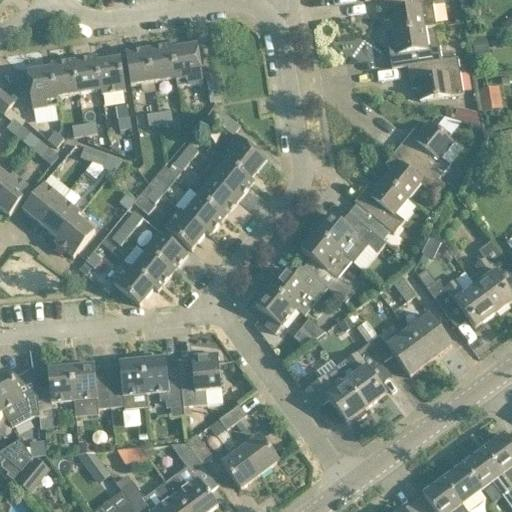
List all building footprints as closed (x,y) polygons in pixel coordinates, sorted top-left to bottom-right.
[(391,22),(393,34),(424,30),(436,28),(431,0),(380,0),(383,19),(389,23),(391,22)] [(511,18),(503,26),(511,37),(511,36),(511,18)] [(392,71),(408,69),(442,63),(442,62),(439,47),(427,48),(424,30),(393,34),(395,46),(393,46),(389,53),(392,71)] [(486,40),(473,41),(475,56),(488,55),(486,40)] [(179,51),(173,52),(177,81),(176,81),(177,89),(185,88),(203,85),(201,69),(197,48),(179,51)] [(162,51),(149,53),(154,85),(167,82),(176,81),(177,81),(173,52),(172,49),(162,51)] [(144,53),(126,56),(127,61),(131,88),(149,85),(154,85),(149,53),(144,53)] [(443,62),(442,62),(442,63),(408,69),(411,88),(416,91),(419,91),(421,103),(446,99),(464,96),(458,60),(453,60),(443,62)] [(97,61),(75,65),(79,97),(101,94),(98,66),(97,61)] [(121,62),(98,66),(101,94),(102,98),(125,95),(121,62)] [(75,65),(51,68),(52,72),(56,100),(79,97),(75,65)] [(52,72),(27,75),(33,113),(58,109),(56,100),(52,72)] [(217,80),(207,81),(210,105),(221,103),(217,80)] [(478,93),(482,114),(503,110),(499,89),(478,93)] [(6,97),(0,103),(0,114),(4,118),(15,105),(6,97)] [(478,115),(457,109),(454,121),(480,129),(478,115)] [(160,115),(161,127),(172,125),(171,114),(160,115)] [(222,114),(215,123),(233,138),(240,130),(222,114)] [(160,115),(147,117),(148,129),(161,127),(160,115)] [(132,132),(130,119),(118,121),(119,133),(132,132)] [(7,131),(15,138),(22,129),(14,122),(7,131)] [(84,127),(86,139),(98,137),(96,125),(84,127)] [(401,148),(440,181),(450,168),(442,161),(455,145),(445,137),(429,125),(422,134),(420,133),(413,133),(401,148)] [(74,140),(86,139),(84,127),(72,129),(74,140)] [(15,138),(33,152),(40,144),(22,129),(15,138)] [(511,146),(511,131),(500,136),(505,150),(511,146)] [(64,142),(55,134),(48,143),(57,151),(64,142)] [(225,154),(222,158),(229,164),(251,182),(254,179),(267,163),(238,139),(225,154)] [(59,159),(40,144),(33,152),(52,168),(59,159)] [(189,146),(182,156),(191,163),(199,154),(189,146)] [(391,172),(384,181),(409,202),(421,186),(430,193),(440,181),(401,148),(389,163),(389,170),(391,172)] [(81,161),(92,165),(96,153),(85,149),(81,161)] [(496,150),(484,156),(489,167),(502,162),(496,150)] [(96,153),(92,165),(104,169),(108,157),(96,153)] [(175,164),(167,173),(177,181),(185,172),(191,163),(182,156),(175,164)] [(220,175),(214,182),(240,203),(245,196),(251,189),(254,185),(251,182),(229,164),(225,168),(220,175)] [(0,171),(0,192),(10,180),(0,171)] [(163,179),(154,190),(163,198),(172,187),(177,181),(167,173),(163,179)] [(199,183),(191,193),(199,200),(225,221),(233,211),(236,207),(240,203),(214,182),(206,175),(203,179),(199,183)] [(10,180),(0,192),(0,210),(10,219),(32,191),(13,176),(10,180)] [(409,202),(384,181),(376,190),(374,188),(367,189),(355,205),(394,236),(405,224),(396,217),(409,202)] [(136,203),(134,206),(143,213),(151,203),(156,207),(160,202),(163,198),(154,190),(150,186),(146,190),(136,203)] [(23,212),(41,227),(62,202),(44,187),(23,212)] [(189,192),(175,209),(181,215),(185,218),(206,236),(210,239),(221,226),(223,223),(225,221),(199,200),(191,193),(189,192)] [(127,196),(119,205),(128,213),(134,206),(136,203),(127,196)] [(62,202),(41,227),(58,241),(55,245),(77,220),(80,216),(62,202)] [(134,214),(119,232),(129,240),(143,222),(134,214)] [(179,217),(166,232),(192,253),(205,238),(206,236),(185,218),(181,215),(179,217)] [(318,224),(312,232),(352,265),(352,264),(354,266),(363,273),(378,256),(386,246),(384,244),(368,231),(360,241),(341,225),(331,217),(322,227),(318,224)] [(77,220),(55,245),(74,260),(95,235),(77,220)] [(121,249),(129,240),(119,232),(112,241),(121,249)] [(314,280),(314,281),(327,292),(338,300),(346,306),(355,295),(339,282),(352,265),(312,232),(306,239),(310,242),(301,253),(322,270),(314,280)] [(147,255),(173,276),(188,258),(162,237),(147,255)] [(429,241),(422,256),(433,261),(439,246),(429,241)] [(105,242),(102,246),(112,255),(115,251),(105,242)] [(485,283),(475,290),(495,317),(511,304),(511,296),(498,278),(511,269),(492,245),(478,255),(484,263),(475,270),(485,283)] [(16,281),(38,280),(37,253),(4,254),(6,286),(16,285),(16,281)] [(95,271),(102,262),(93,255),(86,264),(93,270),(95,271)] [(133,273),(154,291),(158,294),(173,276),(147,255),(133,273)] [(86,264),(80,272),(87,278),(93,270),(86,264)] [(140,309),(154,291),(133,273),(129,269),(114,288),(140,309)] [(267,287),(296,311),(305,319),(327,292),(314,281),(306,290),(285,272),(277,283),(273,280),(267,287)] [(427,273),(418,279),(423,286),(432,280),(427,273)] [(417,299),(402,279),(393,286),(407,306),(417,299)] [(476,332),(495,317),(475,290),(465,298),(455,283),(445,290),(440,283),(427,292),(446,317),(458,308),(476,332)] [(275,336),(296,311),(267,287),(261,295),(264,298),(256,308),(270,320),(264,327),(275,336)] [(408,333),(431,364),(453,348),(441,332),(429,317),(408,333)] [(347,321),(338,327),(344,336),(353,330),(347,321)] [(315,343),(326,336),(310,322),(302,331),(315,343)] [(366,324),(357,330),(369,346),(378,340),(366,324)] [(369,346),(383,366),(393,358),(410,380),(431,364),(408,333),(387,349),(379,339),(378,340),(369,346)] [(356,377),(345,384),(366,412),(387,397),(371,375),(383,366),(369,346),(346,363),(356,377)] [(194,383),(181,384),(184,418),(190,417),(189,410),(207,409),(206,395),(221,393),(218,357),(192,359),(192,362),(194,383)] [(142,359),(145,397),(159,395),(160,403),(166,402),(167,411),(171,410),(171,419),(184,418),(181,384),(180,371),(167,372),(166,361),(152,363),(152,358),(142,359)] [(108,378),(111,411),(125,410),(124,398),(145,397),(142,359),(133,360),(133,365),(120,366),(121,376),(108,378)] [(70,366),(74,404),(97,402),(98,412),(111,411),(108,378),(96,379),(95,368),(81,370),(81,365),(70,366)] [(51,406),(74,404),(70,366),(61,366),(62,372),(48,373),(51,406)] [(322,381),(305,393),(319,411),(330,404),(347,427),(354,421),(359,423),(367,417),(366,412),(345,384),(335,371),(322,381)] [(8,372),(0,375),(0,407),(3,413),(9,423),(13,430),(32,419),(40,419),(37,390),(22,398),(8,372)] [(250,427),(244,420),(247,418),(239,408),(219,423),(226,432),(227,433),(236,426),(241,433),(250,427)] [(53,422),(40,423),(41,432),(54,431),(53,422)] [(219,423),(209,430),(216,440),(226,432),(219,423)] [(505,437),(485,452),(511,489),(511,442),(511,444),(505,437)] [(187,447),(202,467),(212,459),(198,439),(187,447)] [(238,449),(260,478),(279,464),(261,439),(250,446),(247,442),(238,449)] [(21,474),(32,460),(20,441),(0,454),(0,456),(2,458),(2,459),(21,474)] [(43,442),(30,443),(31,458),(45,456),(43,442)] [(94,446),(81,447),(82,457),(94,456),(94,446)] [(166,485),(185,511),(213,511),(218,509),(209,496),(218,489),(202,467),(187,447),(172,448),(188,470),(166,485)] [(241,492),(260,478),(238,449),(231,454),(229,455),(233,460),(222,468),(241,492)] [(124,451),(125,465),(150,464),(149,450),(124,451)] [(511,489),(485,452),(464,467),(483,493),(494,485),(511,509),(511,489)] [(77,458),(99,487),(111,478),(95,456),(94,456),(82,457),(77,458)] [(2,459),(0,461),(0,472),(4,475),(2,478),(11,485),(13,483),(21,474),(2,459)] [(51,473),(36,460),(16,484),(31,497),(51,473)] [(443,483),(462,509),(483,493),(464,467),(443,483)] [(136,511),(185,511),(166,485),(145,501),(127,478),(116,486),(136,511)] [(443,483),(423,498),(433,511),(464,511),(462,509),(443,483)] [(123,494),(97,511),(136,511),(131,505),(123,494)]
